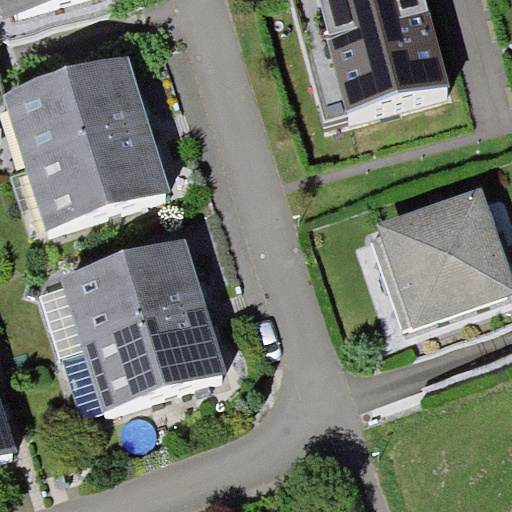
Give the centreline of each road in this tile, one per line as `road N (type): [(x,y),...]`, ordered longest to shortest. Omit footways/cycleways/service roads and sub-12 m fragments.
road 1 (residential): [(211,0),(341,419)]
road 2 (residential): [(341,419),(115,511)]
